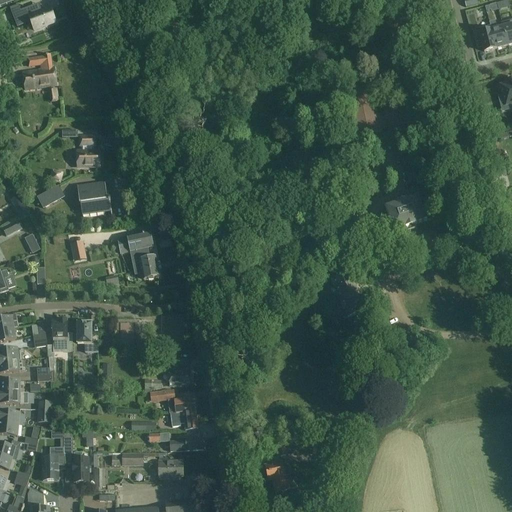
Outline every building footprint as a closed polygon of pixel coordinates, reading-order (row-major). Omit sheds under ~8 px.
[(49,16),(28,22),(32,34),(53,27),(49,16)] [(511,20),(501,23),(502,26),(508,46),(511,44),(511,20)] [(491,29),(491,26),(472,31),(475,44),(481,42),(484,52),(496,49),(491,29)] [(491,29),(496,49),(508,46),(502,26),(491,29)] [(54,68),(53,69),(51,55),(44,56),(45,57),(28,59),(29,68),(41,66),(41,70),(23,73),(25,91),(57,86),(54,68)] [(511,80),(506,82),(507,84),(500,86),(506,106),(511,104),(511,80)] [(423,127),(418,102),(384,109),(385,114),(377,116),(372,91),(347,96),(356,137),(381,132),(381,131),(388,129),(389,134),(423,127)] [(92,146),(95,146),(95,138),(80,138),(80,146),(83,146),(83,152),(77,152),(78,168),(100,168),(100,152),(93,152),(92,146)] [(62,173),(53,171),(50,180),(59,182),(62,173)] [(78,197),(75,198),(76,206),(81,205),(82,212),(89,211),(89,215),(111,212),(112,219),(113,218),(110,202),(111,202),(110,200),(108,200),(108,201),(105,183),(104,183),(104,185),(78,188),(78,187),(77,187),(78,197)] [(35,195),(30,187),(24,191),(29,199),(35,195)] [(37,198),(43,209),(64,198),(59,187),(37,198)] [(16,204),(20,200),(12,188),(8,191),(16,204)] [(434,203),(431,195),(428,196),(426,189),(414,193),(416,199),(407,202),(406,201),(397,204),(397,205),(385,209),(390,222),(388,223),(386,225),(388,231),(391,232),(393,231),(394,233),(405,229),(406,229),(415,226),(415,225),(427,221),(422,207),(434,203)] [(14,209),(19,217),(27,212),(22,204),(14,209)] [(17,222),(3,229),(7,237),(21,230),(17,222)] [(154,248),(150,233),(118,240),(121,255),(131,253),(147,250),(154,248)] [(83,242),(71,245),(73,257),(75,262),(86,260),(85,254),(83,242)] [(138,261),(140,275),(142,274),(144,280),(159,277),(156,258),(149,259),(147,250),(131,253),(133,262),(138,261)] [(45,269),(37,270),(37,285),(45,285),(45,269)] [(6,272),(0,273),(0,294),(1,295),(1,294),(8,291),(5,279),(8,278),(6,272)] [(338,322),(343,320),(365,312),(350,272),(332,278),(343,306),(341,306),(342,308),(339,309),(339,310),(334,312),(338,322)] [(117,275),(105,278),(107,286),(118,284),(117,275)] [(6,317),(7,319),(0,320),(0,332),(14,330),(13,323),(18,322),(16,315),(6,317)] [(67,334),(67,320),(59,320),(59,321),(52,321),(52,332),(53,332),(53,339),(54,339),(54,349),(64,349),(64,353),(73,353),(73,334),(67,334)] [(39,336),(46,335),(44,323),(38,324),(39,336)] [(78,348),(85,348),(85,354),(98,354),(98,333),(93,333),(93,323),(77,323),(77,345),(78,345),(78,348)] [(0,332),(0,343),(16,341),(14,330),(0,332)] [(47,341),(34,343),(35,349),(48,347),(47,341)] [(0,352),(0,363),(23,361),(22,355),(25,354),(24,350),(0,352)] [(23,368),(23,361),(0,363),(0,374),(26,372),(26,368),(23,368)] [(169,387),(190,387),(190,371),(169,371),(169,387)] [(103,383),(111,383),(111,374),(103,374),(103,383)] [(145,390),(162,390),(162,382),(145,381),(145,390)] [(0,382),(0,394),(20,394),(20,393),(20,387),(25,387),(25,383),(0,382)] [(151,404),(175,401),(174,391),(150,394),(151,404)] [(24,393),(20,393),(20,394),(0,394),(0,405),(24,405),(24,393)] [(175,401),(177,414),(196,412),(193,395),(181,396),(182,400),(175,401)] [(51,423),(52,411),(39,410),(38,422),(51,423)] [(180,427),(180,425),(184,425),(185,431),(198,430),(196,412),(177,414),(170,415),(172,428),(180,427)] [(0,413),(0,424),(19,426),(20,415),(0,413)] [(132,423),(131,432),(156,432),(156,423),(132,423)] [(0,435),(18,438),(19,426),(0,424),(0,435)] [(150,444),(161,443),(161,442),(170,442),(170,435),(160,435),(150,435),(150,444)] [(26,438),(25,445),(37,447),(38,441),(26,438)] [(204,451),(203,438),(186,439),(186,442),(170,443),(171,452),(204,451)] [(64,439),(65,451),(65,455),(73,455),(72,439),(64,439)] [(0,445),(0,457),(12,461),(13,460),(16,450),(0,445)] [(25,445),(23,451),(36,453),(37,447),(25,445)] [(278,447),(280,458),(287,456),(285,445),(278,447)] [(324,448),(325,479),(334,478),(334,472),(336,472),(336,460),(340,460),(339,447),(324,448)] [(65,465),(65,455),(65,451),(50,452),(50,458),(43,458),(44,481),(58,480),(58,472),(59,472),(59,465),(58,465),(65,465)] [(82,459),(82,454),(75,454),(75,459),(74,459),(74,467),(73,467),(73,474),(75,474),(75,483),(76,483),(76,485),(83,485),(83,483),(88,483),(88,459),(82,459)] [(143,467),(143,456),(123,456),(123,467),(143,467)] [(12,461),(0,457),(0,468),(13,473),(16,461),(13,460),(12,461)] [(112,457),(112,467),(121,467),(120,457),(112,457)] [(183,477),(183,462),(159,463),(159,479),(173,479),(173,477),(183,477)] [(282,463),(281,463),(265,467),(268,481),(272,480),(275,493),(290,489),(288,481),(286,482),(284,469),(289,468),(288,462),(282,463)] [(18,473),(16,479),(28,483),(30,477),(18,473)] [(28,483),(16,479),(14,485),(26,489),(28,483)] [(30,491),(28,497),(28,509),(31,509),(31,511),(48,511),(48,508),(44,508),(44,496),(30,491)] [(202,511),(201,501),(174,503),(174,502),(166,503),(167,508),(166,511),(202,511)]
